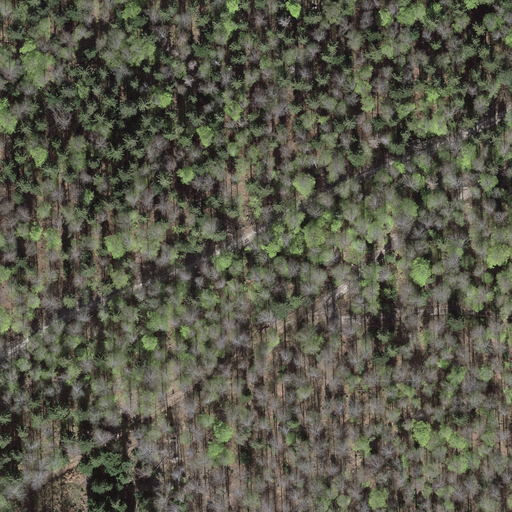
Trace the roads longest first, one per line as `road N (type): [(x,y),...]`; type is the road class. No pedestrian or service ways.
road 1 (track): [(0,357),(89,305),(230,246),(511,106)]
road 2 (track): [(511,163),(399,236),(334,302),(334,312),(355,322),(451,307),(511,316)]
road 3 (track): [(334,302),(0,510)]
